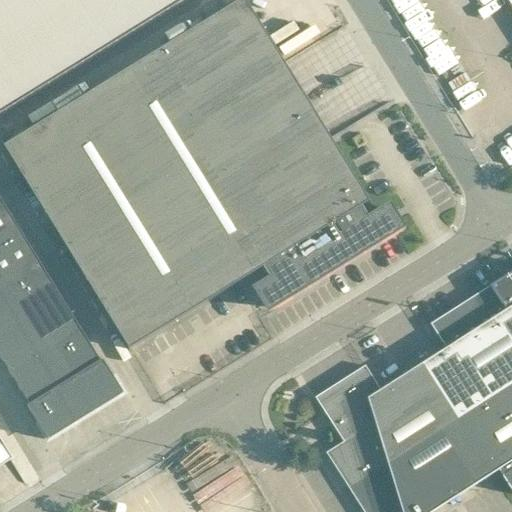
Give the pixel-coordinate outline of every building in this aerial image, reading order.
[(0,0),(0,116),(188,0),(0,0)] [(335,146),(279,56),(244,0),(243,0),(4,147),(129,351),(263,268),(269,278),(262,282),(278,308),(397,235),(381,209),(368,217),(362,207),(370,203),(335,146)] [(383,140),(408,126),(396,105),(358,126),(367,143),(352,151),(362,170),(380,160),(375,151),(386,145),(383,140)] [(101,361),(1,201),(0,198),(0,356),(30,405),(28,407),(49,441),(125,394),(104,360),(101,361)] [(511,269),(500,278),(501,280),(493,285),(431,325),(446,349),(423,364),(458,419),(511,384),(511,269)] [(423,364),(381,391),(366,366),(316,398),(344,442),(326,453),(349,489),(440,431),(458,419),(423,364)] [(511,384),(458,419),(440,431),(475,486),(499,471),(511,491),(511,384)] [(434,511),(475,486),(440,431),(349,489),(363,511),(434,511)]
